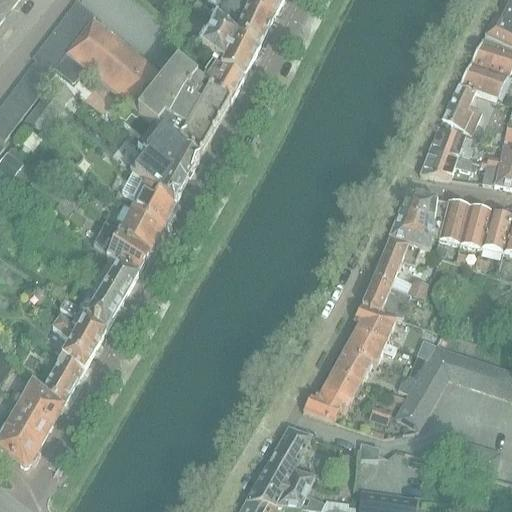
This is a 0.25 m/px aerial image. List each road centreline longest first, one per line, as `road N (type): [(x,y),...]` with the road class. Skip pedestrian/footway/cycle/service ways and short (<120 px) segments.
road 1 (residential): [(30,511),(306,0)]
road 2 (residential): [(221,511),(337,314),(399,185)]
road 3 (residential): [(399,185),(489,0)]
